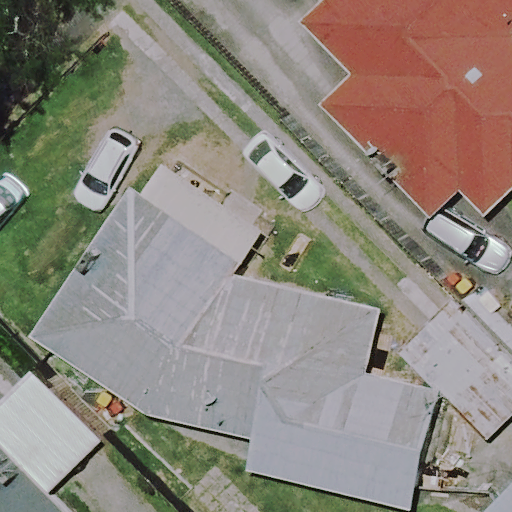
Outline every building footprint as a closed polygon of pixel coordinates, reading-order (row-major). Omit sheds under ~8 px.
[(511,0),(338,0),(316,22),(362,70),(330,101),(441,213),(466,188),(493,216),(511,196),(511,0)] [(171,155),(42,325),(134,399),(260,434),(251,464),(415,510),(447,394),(371,373),(389,307),(251,269),(277,235),(171,155)] [(447,394),(492,438),(511,417),(511,363),(456,309),(409,356),(447,394)] [(105,443),(42,378),(0,418),(0,511),(74,511),(54,492),(105,443)] [(511,511),(511,488),(487,511),(511,511)]
